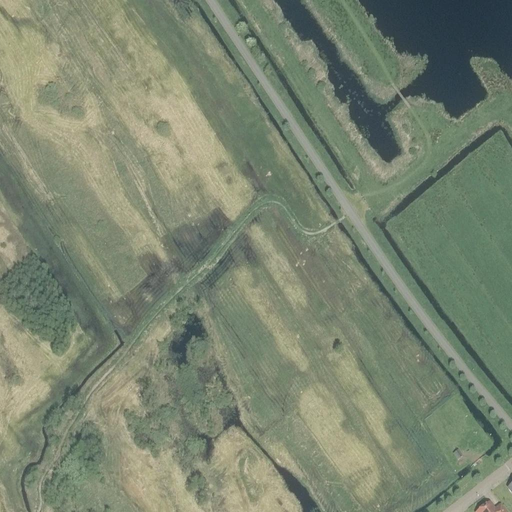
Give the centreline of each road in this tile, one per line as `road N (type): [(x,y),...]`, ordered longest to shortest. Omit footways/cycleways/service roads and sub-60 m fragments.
road 1 (unclassified): [(511,426),(409,299),(209,0)]
road 2 (track): [(348,210),(426,160),(427,145),(339,0)]
